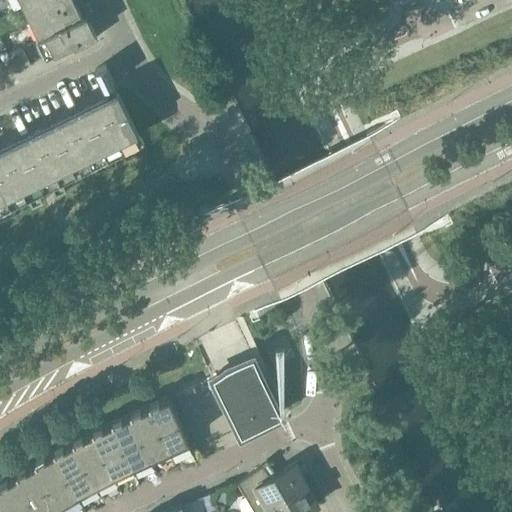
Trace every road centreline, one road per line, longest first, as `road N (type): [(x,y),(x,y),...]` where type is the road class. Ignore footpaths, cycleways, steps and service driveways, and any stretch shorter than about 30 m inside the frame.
road 1 (secondary): [(511,99),(0,358)]
road 2 (secondary): [(0,393),(511,140)]
road 3 (residential): [(125,46),(144,81),(248,191),(295,294)]
road 4 (residential): [(120,511),(321,423)]
road 5 (residential): [(0,107),(125,46)]
road 6 (residential): [(321,423),(313,341),(295,294)]
